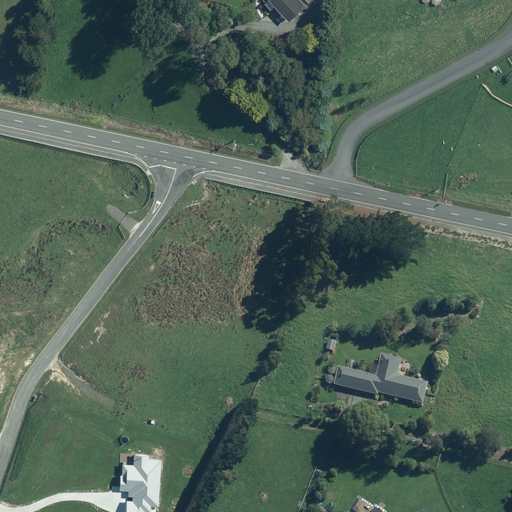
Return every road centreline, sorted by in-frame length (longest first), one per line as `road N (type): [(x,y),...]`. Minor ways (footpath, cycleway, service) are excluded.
road 1 (residential): [(178,155),(155,214),(29,384),(0,458)]
road 2 (residential): [(511,34),(357,129),(336,189)]
road 3 (unclassified): [(0,117),(178,155)]
road 4 (unclassified): [(336,189),(511,225)]
road 5 (unclassified): [(178,155),(336,189)]
